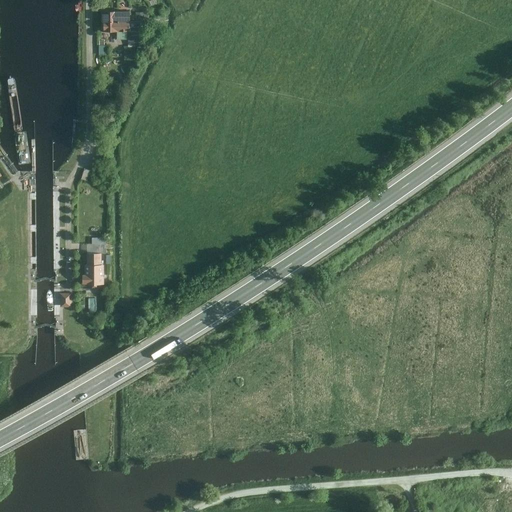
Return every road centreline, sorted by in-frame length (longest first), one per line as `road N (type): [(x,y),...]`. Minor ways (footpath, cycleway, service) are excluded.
road 1 (primary): [(0,438),(265,281),(491,124)]
road 2 (unclassified): [(194,511),(230,497),(511,472)]
